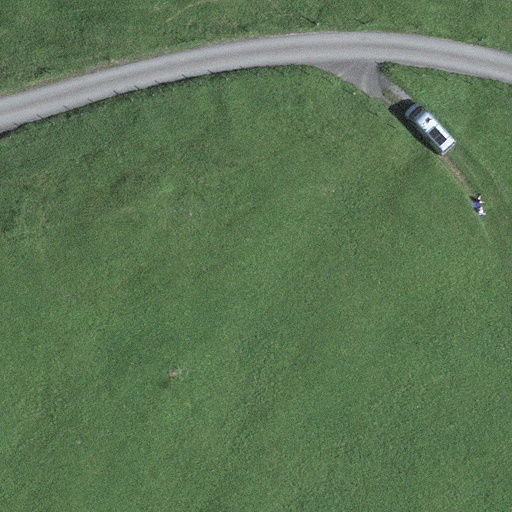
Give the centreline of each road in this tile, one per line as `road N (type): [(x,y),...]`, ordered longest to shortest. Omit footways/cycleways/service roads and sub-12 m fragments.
road 1 (residential): [(511,75),(405,48),(296,48),(232,55),(0,112)]
road 2 (track): [(317,47),(397,100),(439,140),(509,248)]
